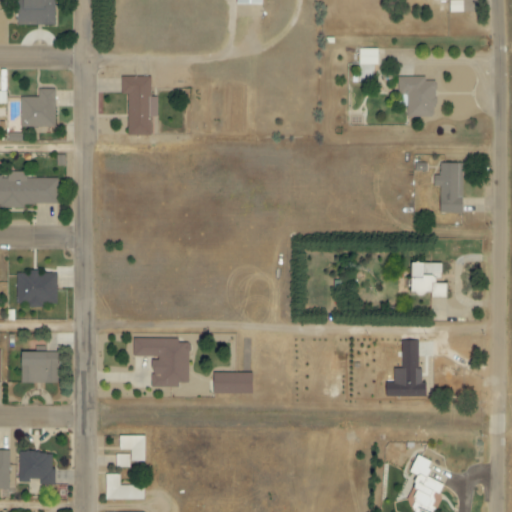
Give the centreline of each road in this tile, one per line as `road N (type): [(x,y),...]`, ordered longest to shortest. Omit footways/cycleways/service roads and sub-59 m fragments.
road 1 (residential): [(90,511),(92,0)]
road 2 (residential): [(502,511),(502,0)]
road 3 (residential): [(90,417),(505,419)]
